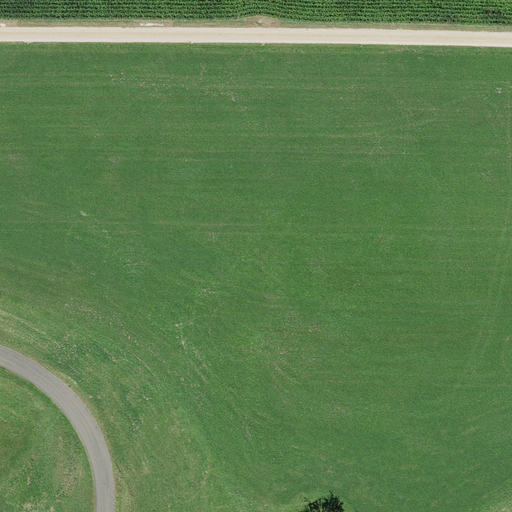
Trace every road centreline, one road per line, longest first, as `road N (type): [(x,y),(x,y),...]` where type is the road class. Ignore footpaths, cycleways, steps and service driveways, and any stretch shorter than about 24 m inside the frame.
road 1 (track): [(0,32),(511,40)]
road 2 (unclassified): [(0,358),(72,405),(96,456),(101,511)]
